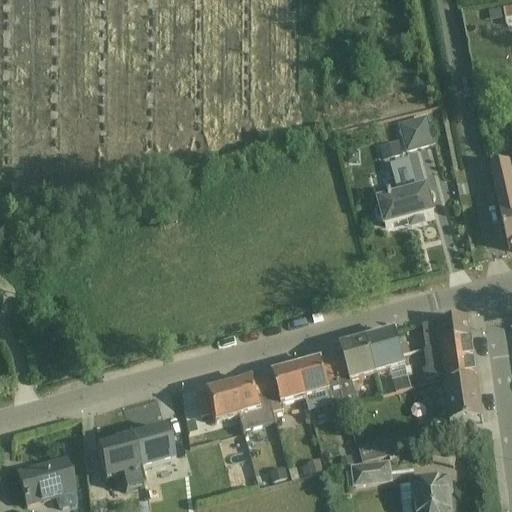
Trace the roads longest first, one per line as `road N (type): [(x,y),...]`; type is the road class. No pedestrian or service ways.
road 1 (residential): [(0,423),(493,289)]
road 2 (unclassified): [(498,260),(444,0)]
road 3 (residential): [(493,289),(511,427)]
